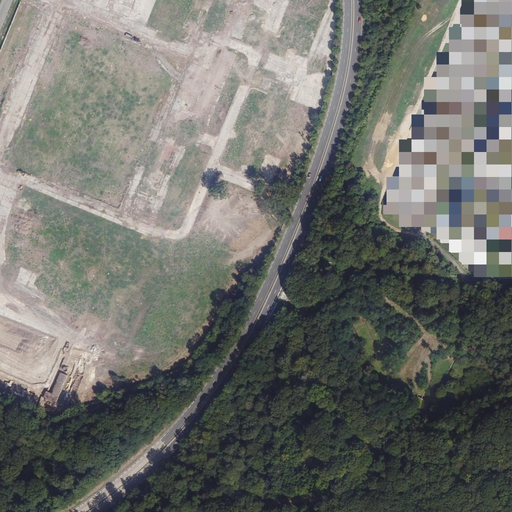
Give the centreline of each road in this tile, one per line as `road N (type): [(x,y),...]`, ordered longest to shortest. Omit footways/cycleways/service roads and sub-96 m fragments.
road 1 (secondary): [(347,0),(337,92),(263,294),(175,428),(77,511)]
road 2 (secondary): [(95,511),(212,400),(272,298),(331,151),(355,48),(357,0)]
road 3 (track): [(166,511),(176,504),(329,497),(380,508),(511,466)]
road 4 (unknown): [(419,235),(511,23)]
road 5 (track): [(511,276),(353,268)]
road 6 (unknown): [(53,0),(183,45)]
